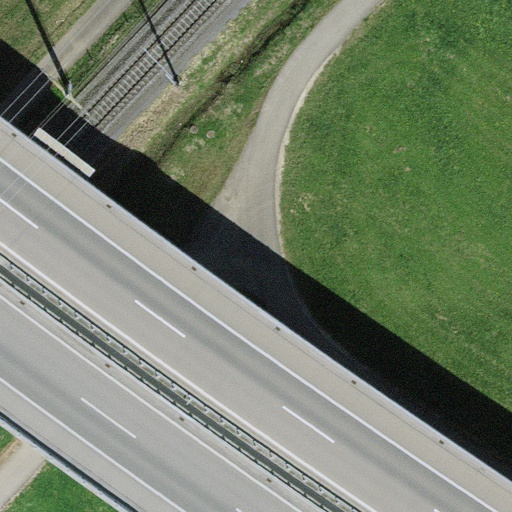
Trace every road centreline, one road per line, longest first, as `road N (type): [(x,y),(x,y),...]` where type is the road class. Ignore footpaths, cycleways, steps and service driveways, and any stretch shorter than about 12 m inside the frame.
road 1 (track): [(357,0),(319,38),(224,234),(0,477)]
road 2 (motorway): [(441,511),(0,197)]
road 3 (track): [(511,486),(320,366),(224,234)]
road 4 (motorway): [(0,340),(239,511)]
road 5 (track): [(113,0),(0,118)]
